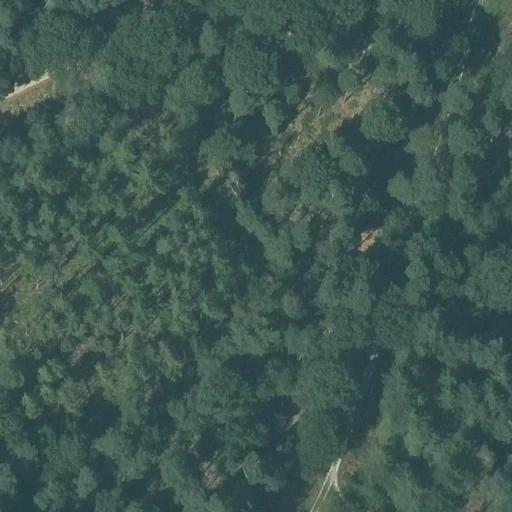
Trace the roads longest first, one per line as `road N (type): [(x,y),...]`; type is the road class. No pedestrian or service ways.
road 1 (track): [(341,511),(324,509),(381,419),(485,0)]
road 2 (track): [(0,98),(204,0)]
